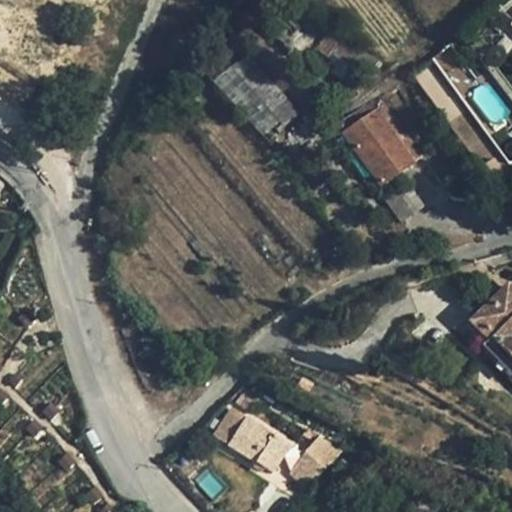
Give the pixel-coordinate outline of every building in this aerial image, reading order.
[(480,83),(451,44),(433,61),(460,100),(480,83)] [(301,113),(245,51),(212,80),(268,143),(301,113)] [(423,155),(381,94),(338,124),(345,134),(377,112),(413,162),(423,155)] [(311,122),(319,114),(313,107),(305,116),(311,122)] [(381,185),(413,162),(377,112),(345,134),(381,185)] [(319,114),(311,122),(313,124),(322,117),(319,114)] [(511,285),(471,327),(487,343),(511,366),(511,285)] [(511,366),(487,343),(482,348),(511,377),(511,366)] [(243,422),(228,411),(212,434),(228,445),(243,422)] [(290,445),(246,417),(243,422),(228,445),(272,473),(290,445)]
